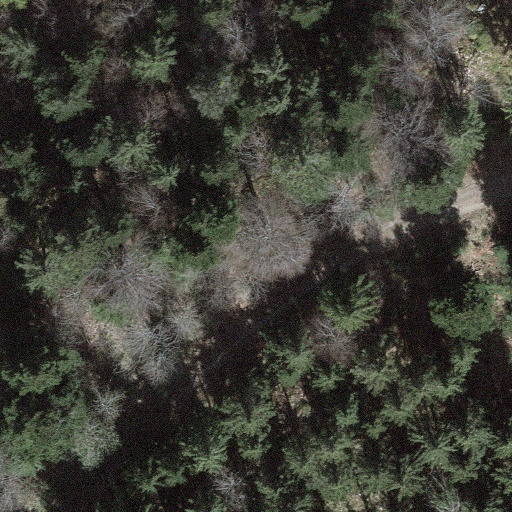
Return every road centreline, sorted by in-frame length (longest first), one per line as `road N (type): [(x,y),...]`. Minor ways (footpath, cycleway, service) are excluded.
road 1 (track): [(27,511),(23,496),(74,422),(258,258)]
road 2 (track): [(511,179),(258,258)]
